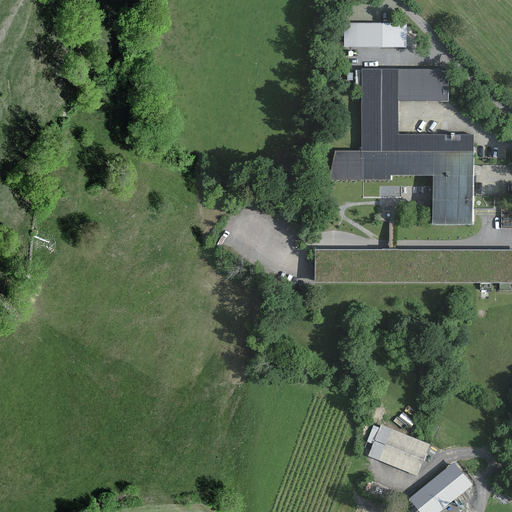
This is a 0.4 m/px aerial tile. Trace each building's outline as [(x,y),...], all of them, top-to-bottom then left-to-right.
[(383,47),(383,24),(345,24),(345,46),(383,47)] [(399,135),(399,101),(449,101),(448,68),(362,69),(363,151),(337,151),(333,181),(392,181),(392,176),(437,176),(437,226),(475,226),(473,135),(399,135)] [(494,196),(479,196),(479,208),(494,208),(494,196)] [(511,208),(502,208),(502,229),(511,228),(511,208)] [(511,249),(316,251),(316,284),(511,283),(511,249)] [(430,444),(383,425),(370,458),(417,476),(430,444)]
